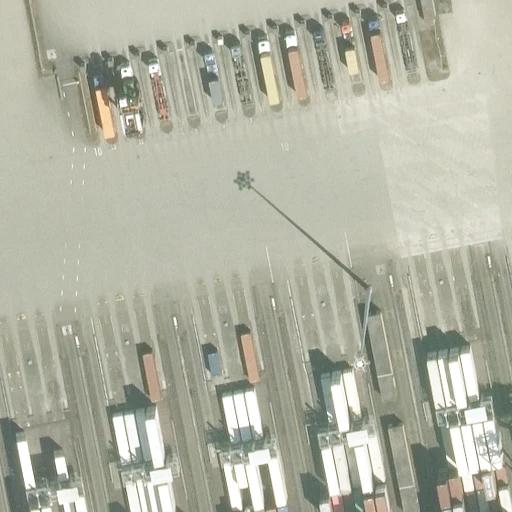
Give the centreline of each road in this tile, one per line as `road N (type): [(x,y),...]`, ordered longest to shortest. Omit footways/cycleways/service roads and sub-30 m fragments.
road 1 (unknown): [(0,299),(438,228)]
road 2 (unknown): [(438,228),(474,116),(492,0)]
road 3 (unknown): [(42,0),(0,132)]
